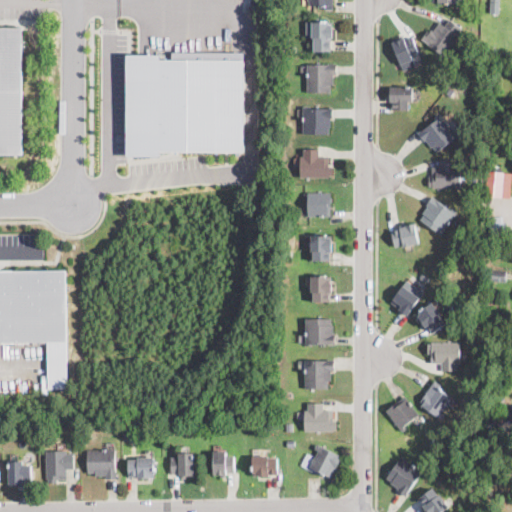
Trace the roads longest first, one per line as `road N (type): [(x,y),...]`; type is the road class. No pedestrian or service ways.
road 1 (residential): [(361,511),(364,0)]
road 2 (residential): [(0,509),(361,504)]
road 3 (residential): [(0,204),(72,207),(76,0)]
